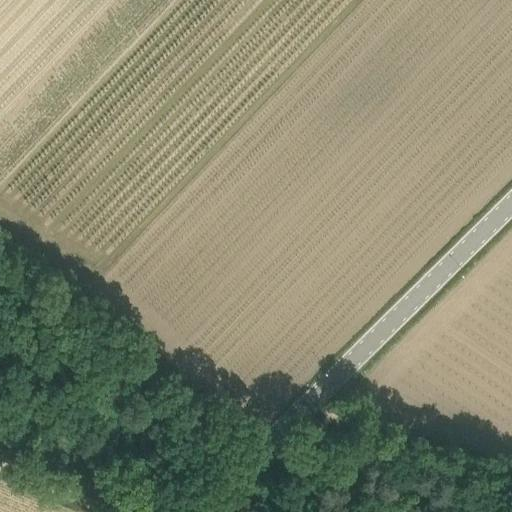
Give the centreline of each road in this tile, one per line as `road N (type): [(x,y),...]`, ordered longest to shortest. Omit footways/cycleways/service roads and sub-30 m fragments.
road 1 (tertiary): [(199,511),(511,204)]
road 2 (track): [(116,511),(0,469)]
